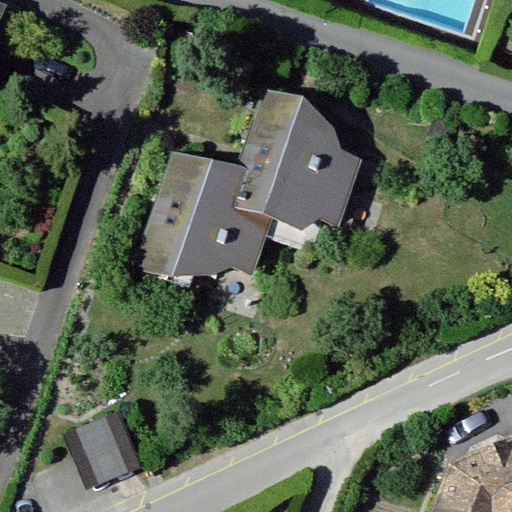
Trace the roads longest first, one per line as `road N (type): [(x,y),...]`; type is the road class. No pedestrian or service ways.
road 1 (residential): [(158,511),(511,350)]
road 2 (residential): [(233,0),(511,91)]
